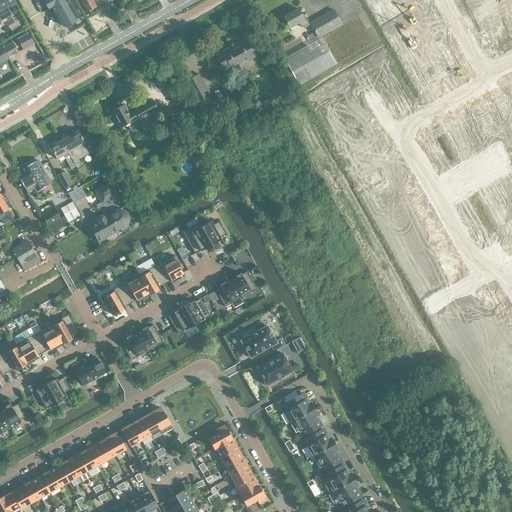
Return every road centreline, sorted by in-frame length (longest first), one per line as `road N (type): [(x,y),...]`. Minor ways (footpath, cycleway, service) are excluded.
road 1 (residential): [(383,511),(308,378),(239,416)]
road 2 (tertiary): [(30,90),(196,0)]
road 3 (residential): [(403,133),(472,261),(503,272)]
road 4 (residential): [(0,166),(58,263),(15,286)]
road 5 (residential): [(137,403),(0,480)]
road 6 (residential): [(239,416),(214,368),(204,365),(137,403)]
road 7 (residential): [(222,272),(102,339)]
